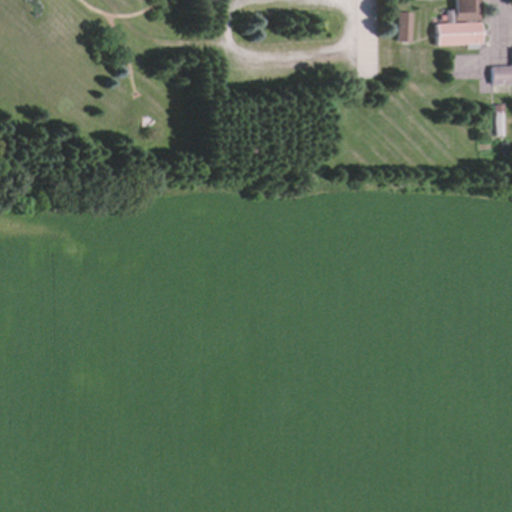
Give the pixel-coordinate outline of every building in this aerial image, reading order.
[(474,0),(475,18),(452,19),(451,0),(474,0)] [(477,41),(432,42),(432,21),(443,21),(443,8),(449,7),(449,23),(476,23),(477,41)] [(406,37),(392,37),(393,9),(407,9),(406,37)] [(487,82),(487,66),(508,65),(509,81),(487,82)] [(490,132),(489,103),(500,103),(501,132),(490,132)] [(456,176),(454,165),(465,163),(467,175),(456,176)]
